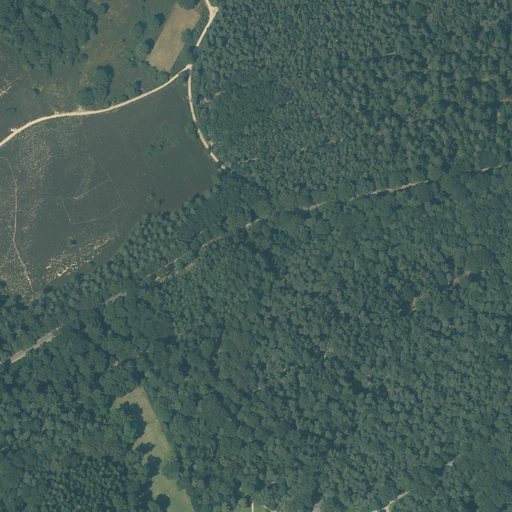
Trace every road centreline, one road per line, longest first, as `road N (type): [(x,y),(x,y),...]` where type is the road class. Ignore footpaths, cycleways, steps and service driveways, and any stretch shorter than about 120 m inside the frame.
road 1 (tertiary): [(0,364),(280,214),(511,166)]
road 2 (track): [(280,214),(270,198),(229,173),(200,135),(189,68)]
road 3 (unclassified): [(376,511),(511,425)]
